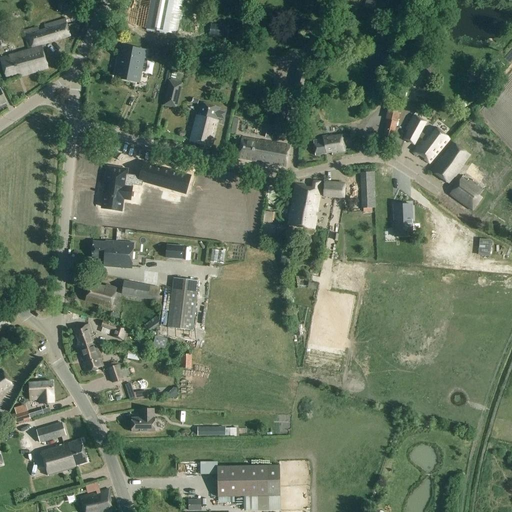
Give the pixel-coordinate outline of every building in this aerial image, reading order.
[(71,0),(56,0),(58,11),(73,9),(71,0)] [(78,0),(78,6),(85,8),(86,0),(78,0)] [(178,35),(182,0),(151,0),(147,30),(178,35)] [(367,0),(365,8),(375,12),(378,0),(367,0)] [(70,37),(65,19),(44,25),(45,30),(33,34),(32,29),(23,31),(29,49),(70,37)] [(47,69),(41,49),(17,56),(15,52),(8,54),(8,57),(1,59),(6,78),(21,74),(22,77),(47,69)] [(120,62),(119,70),(121,70),(119,79),(137,82),(138,75),(141,75),(143,65),(140,64),(142,57),(124,53),(123,58),(122,62),(120,62)] [(299,63),(292,89),(304,92),(306,85),(307,86),(311,73),(309,73),(311,66),(299,63)] [(419,94),(426,70),(418,67),(411,92),(419,94)] [(168,84),(162,109),(175,112),(181,87),(180,86),(180,84),(170,81),(169,84),(168,84)] [(224,118),(225,114),(224,112),(219,111),(220,108),(202,103),(199,115),(195,114),(188,141),(211,147),(219,121),(216,120),(217,117),(222,119),(224,118)] [(290,124),(292,107),(282,105),(279,122),(290,124)] [(393,138),(397,122),(387,119),(383,136),(393,138)] [(449,140),(436,130),(429,139),(426,136),(413,153),(430,165),(449,140)] [(345,153),(343,134),(333,136),(334,138),(313,141),(315,156),(325,155),(325,153),(333,152),(333,155),(345,153)] [(282,168),(287,147),(258,141),(240,138),(234,158),(246,160),(247,156),(253,158),(253,162),(282,168)] [(448,184),(469,156),(453,144),(442,158),(441,157),(431,170),(448,184)] [(106,170),(100,209),(118,212),(120,198),(130,199),(132,183),(137,184),(138,180),(184,193),(189,175),(158,167),(143,163),(139,177),(138,178),(124,176),(124,173),(106,170)] [(361,197),(375,196),(374,172),(360,173),(361,197)] [(473,211),(483,198),(480,196),(484,190),(463,175),(450,194),(473,211)] [(317,193),(319,183),(311,182),(310,190),(304,189),(304,187),(295,185),(287,225),(311,229),(318,193),(317,193)] [(345,199),(346,183),(324,182),(323,198),(345,199)] [(313,220),(318,221),(322,202),(317,201),(313,220)] [(394,237),(412,237),(411,212),(414,212),(414,206),(393,206),(394,237)] [(132,243),(104,241),(104,243),(92,242),(91,258),(103,259),(102,267),(130,269),(132,243)] [(472,241),(468,250),(478,255),(482,246),(472,241)] [(166,246),(165,258),(180,259),(181,247),(166,246)] [(188,276),(189,270),(177,267),(176,273),(188,276)] [(192,331),(198,282),(173,279),(167,327),(192,331)] [(148,299),(150,286),(124,282),(121,295),(148,300),(148,299)] [(106,288),(91,284),(86,301),(112,307),(117,288),(106,285),(106,288)] [(160,307),(163,289),(150,286),(148,299),(158,301),(157,306),(160,307)] [(0,315),(0,330),(9,324),(3,314),(0,315)] [(154,332),(158,329),(160,317),(144,329),(154,332)] [(123,341),(128,328),(104,320),(101,328),(114,332),(112,337),(123,341)] [(79,350),(96,344),(90,324),(75,329),(80,343),(77,344),(79,350)] [(155,337),(152,346),(163,349),(166,339),(155,337)] [(96,344),(79,350),(86,371),(103,365),(96,344)] [(140,360),(141,354),(128,352),(127,358),(140,360)] [(188,364),(189,352),(180,352),(180,364),(188,364)] [(110,355),(110,365),(122,365),(122,356),(110,355)] [(112,383),(123,379),(119,366),(108,369),(112,383)] [(0,393),(12,384),(1,368),(0,368),(0,393)] [(54,403),(53,382),(51,382),(28,384),(29,400),(40,399),(40,404),(54,403)] [(110,398),(117,395),(112,383),(105,386),(110,398)] [(9,406),(0,408),(0,424),(13,422),(9,406)] [(153,419),(154,410),(140,410),(140,419),(132,419),(132,432),(155,432),(155,419),(153,419)] [(12,416),(15,424),(30,420),(28,412),(12,416)] [(41,444),(66,436),(62,423),(37,431),(41,444)] [(198,436),(225,436),(225,428),(198,428),(198,436)] [(88,463),(81,440),(64,445),(64,444),(40,451),(48,476),(88,463)] [(199,476),(200,464),(183,464),(183,476),(199,476)] [(270,511),(270,497),(281,497),(280,466),(218,467),(218,498),(258,497),(258,511),(270,511)] [(111,502),(110,496),(112,494),(111,488),(80,497),(83,511),(102,511),(116,508),(114,502),(111,502)] [(188,500),(188,511),(200,511),(200,500),(188,500)]
